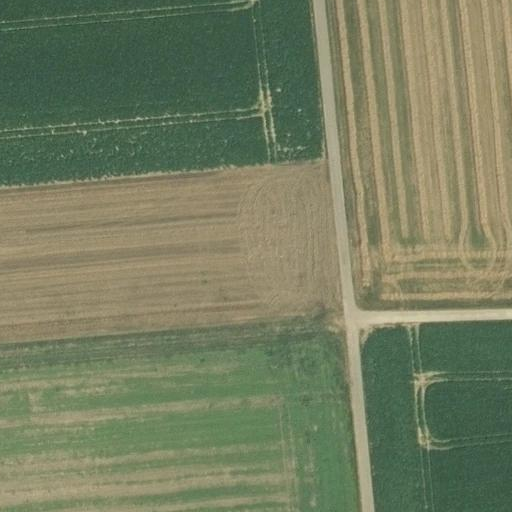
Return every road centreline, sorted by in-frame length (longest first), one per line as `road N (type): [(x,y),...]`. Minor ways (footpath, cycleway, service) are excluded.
road 1 (track): [(368,511),(319,0)]
road 2 (track): [(0,348),(350,318),(511,316)]
